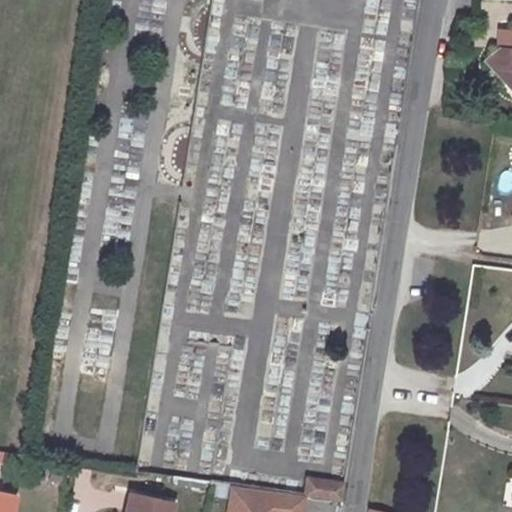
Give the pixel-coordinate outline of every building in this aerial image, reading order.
[(495,46),(482,58),(486,62),(503,47),(503,29),(496,29),(495,46)] [(511,29),(503,29),(503,47),(486,62),(510,89),(511,87),(511,29)] [(342,501),(345,482),(306,476),(303,495),(342,501)] [(301,511),(304,497),(228,486),(223,511),(301,511)] [(0,511),(11,511),(15,497),(0,493),(0,511)] [(126,495),(122,511),(167,511),(169,502),(126,495)]
